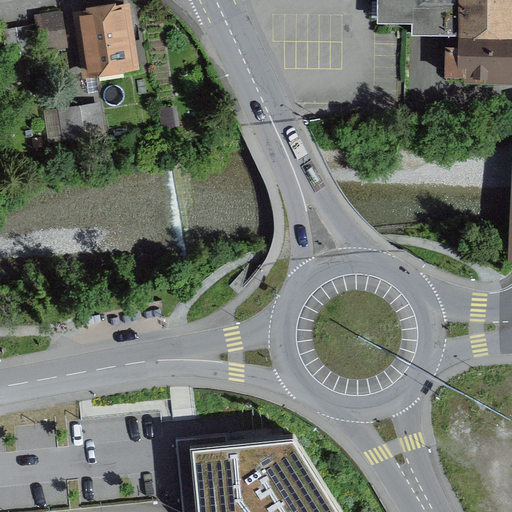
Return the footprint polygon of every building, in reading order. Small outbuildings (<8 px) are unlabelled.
[(376,0),(376,26),(420,38),(459,37),(459,42),(511,40),(511,25),(511,0),(376,0)] [(140,75),(128,4),(72,13),(84,84),(140,75)] [(33,27),(36,53),(66,49),(61,15),(31,18),(33,27)] [(0,57),(36,53),(33,27),(0,31),(0,57)] [(511,42),(460,42),(460,87),(511,87),(511,42)] [(106,140),(100,105),(40,116),(47,151),(106,140)] [(343,511),(294,432),(190,442),(192,460),(196,503),(196,511),(343,511)]
